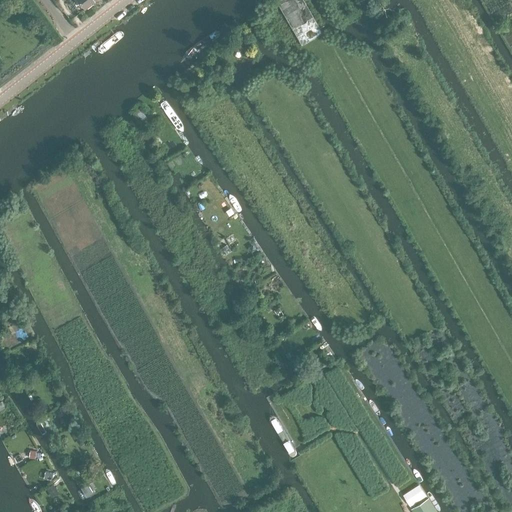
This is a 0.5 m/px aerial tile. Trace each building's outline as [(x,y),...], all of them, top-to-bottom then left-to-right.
[(78,0),(86,8),(95,0),(78,0)] [(302,45),(304,44),(323,33),(304,0),(278,0),(277,1),(302,45)] [(164,102),(163,103),(163,104),(162,104),(162,105),(162,107),(162,108),(180,135),(182,136),(183,136),(184,136),(185,137),(186,136),(187,135),(188,134),(188,132),(188,131),(187,130),(169,104),(168,103),(167,102),(166,102),(165,102),(164,102)] [(133,113),(142,126),(150,121),(140,108),(133,113)] [(165,142),(169,149),(175,146),(171,139),(165,142)] [(52,481),(53,473),(46,471),(44,479),(52,481)] [(88,495),(94,491),(89,482),(82,486),(88,495)] [(421,502),(428,498),(426,494),(419,484),(403,494),(410,505),(412,508),(421,502)] [(411,508),(413,511),(437,511),(428,498),(421,502),(411,508)]
